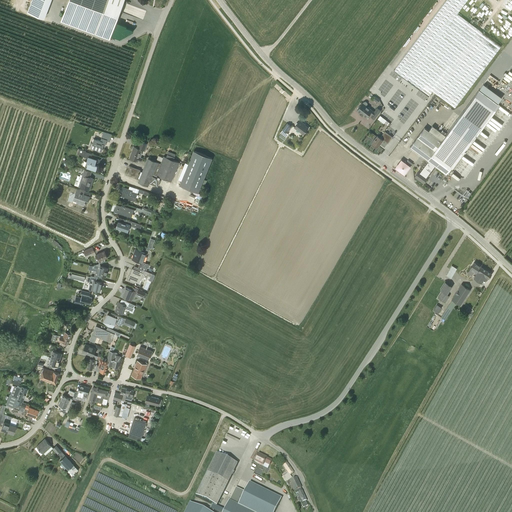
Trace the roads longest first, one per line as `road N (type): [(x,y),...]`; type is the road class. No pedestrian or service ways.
road 1 (tertiary): [(455,218),(339,131),(219,0)]
road 2 (unclassified): [(455,218),(335,404),(261,438)]
road 3 (residential): [(68,366),(75,336),(122,274),(101,206),(134,104)]
road 4 (residential): [(261,438),(183,396),(77,377)]
